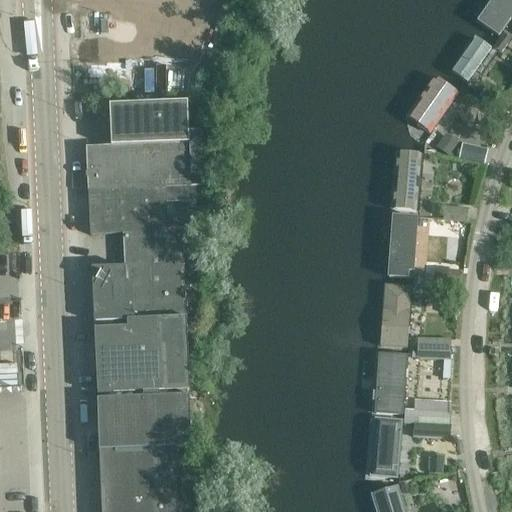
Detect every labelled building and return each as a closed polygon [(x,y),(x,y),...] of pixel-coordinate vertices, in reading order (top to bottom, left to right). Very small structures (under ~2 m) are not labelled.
[(511,21),(511,0),(488,0),(478,13),(504,33),(511,21)] [(496,47),(479,35),(452,74),(469,86),(496,47)] [(462,93),(437,74),(403,119),(427,138),(462,93)] [(112,148),(86,149),(88,193),(193,188),(188,104),(110,107),(112,148)] [(445,132),(437,144),(449,152),(457,139),(445,132)] [(462,143),(459,158),(484,163),(487,148),(462,143)] [(394,154),(391,214),(420,216),(424,156),(394,154)] [(88,193),(89,218),(166,214),(165,202),(193,200),(193,188),(88,193)] [(443,204),(442,219),(467,221),(468,206),(443,204)] [(89,218),(90,237),(123,235),(123,237),(167,234),(166,214),(89,218)] [(391,284),(415,285),(418,223),(394,222),(391,284)] [(94,324),(95,324),(186,319),(183,234),(169,234),(167,234),(123,237),(125,268),(91,269),(91,271),(97,270),(100,322),(94,323),(94,324)] [(435,267),(434,281),(459,283),(460,268),(435,267)] [(380,351),(409,353),(413,289),(384,287),(380,351)] [(444,297),(442,311),(458,313),(459,298),(444,297)] [(99,396),(99,398),(189,393),(186,319),(95,324),(95,330),(94,330),(97,396),(99,396)] [(416,336),(415,357),(450,358),(451,338),(416,336)] [(405,408),(409,358),(380,356),(375,418),(404,421),(405,408)] [(194,511),(189,393),(99,398),(99,401),(97,401),(101,505),(101,511),(194,511)] [(405,408),(404,421),(415,421),(451,423),(452,400),(414,398),(414,408),(405,408)] [(365,483),(400,486),(405,424),(371,421),(365,483)] [(415,421),(414,434),(450,436),(451,423),(415,421)] [(429,453),(428,472),(442,473),(443,455),(429,453)] [(408,511),(402,489),(371,497),(375,511),(408,511)]
